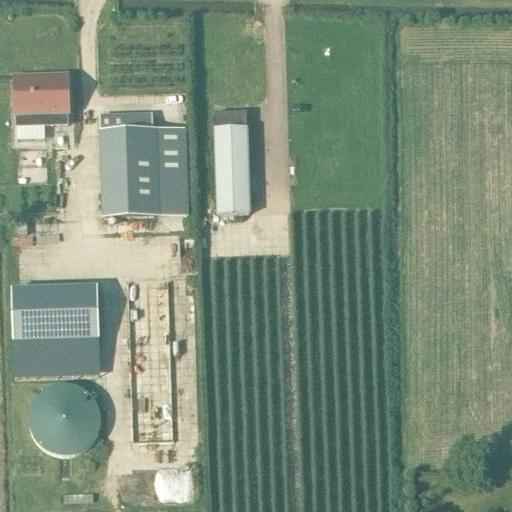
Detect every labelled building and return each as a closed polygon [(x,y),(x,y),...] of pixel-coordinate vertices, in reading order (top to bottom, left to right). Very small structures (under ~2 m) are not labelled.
[(35,78),(15,78),(15,116),(16,116),(17,142),(45,142),(45,128),(68,127),(68,115),(69,115),(69,81),(36,82),(35,78)] [(249,217),(246,115),(214,116),(217,218),(249,217)] [(151,118),(102,119),(103,221),(154,219),(187,218),(184,133),(151,134),(151,118)] [(97,289),(14,291),(15,340),(99,338),(97,289)] [(143,352),(144,363),(171,362),(170,350),(143,352)] [(58,459),(71,459),(81,456),(89,451),(96,443),(101,434),(102,424),(101,413),(96,403),(88,394),(78,388),(66,386),(54,388),(44,393),(35,401),(30,412),(29,424),(31,436),(37,447),(47,455),(58,459)]
